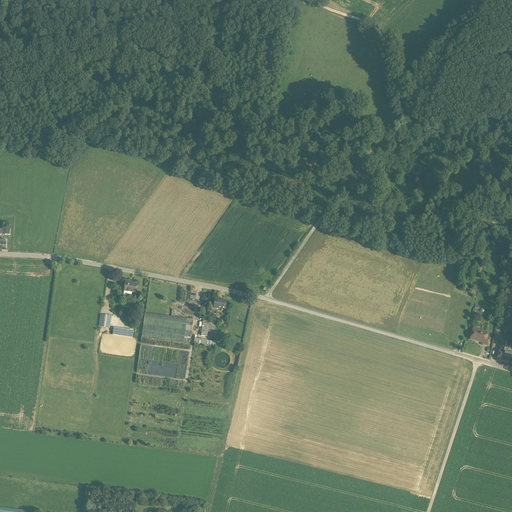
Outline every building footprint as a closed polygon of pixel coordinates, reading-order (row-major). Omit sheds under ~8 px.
[(133,283),(125,282),(124,291),(136,293),(137,284),(133,284),(133,283)] [(223,300),(215,298),(213,308),(225,309),(227,301),(223,300)] [(193,320),(145,313),(142,337),(190,344),(193,320)] [(504,329),(497,327),(494,338),(502,340),(504,329)] [(134,330),(113,328),(112,335),(132,338),(134,330)] [(487,333),(479,331),(478,333),(474,332),(473,336),(471,335),(470,340),(482,343),(483,345),(487,346),(489,339),(486,338),(487,333)] [(217,342),(195,339),(194,344),(216,348),(217,342)] [(509,343),(501,341),(497,361),(511,363),(511,353),(510,353),(507,352),(509,343)]
